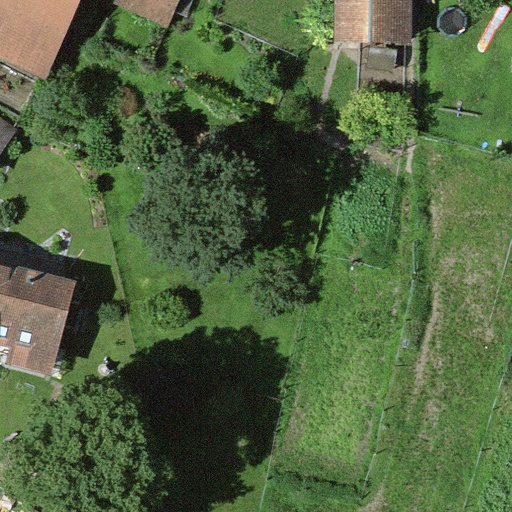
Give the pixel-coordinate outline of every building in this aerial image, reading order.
[(0,0),(0,64),(36,83),(76,0),(0,0)] [(109,0),(163,26),(175,0),(109,0)] [(329,0),(329,47),(404,46),(403,0),(329,0)] [(0,119),(0,151),(15,130),(0,119)] [(64,290),(0,274),(0,340),(49,352),(64,290)]
